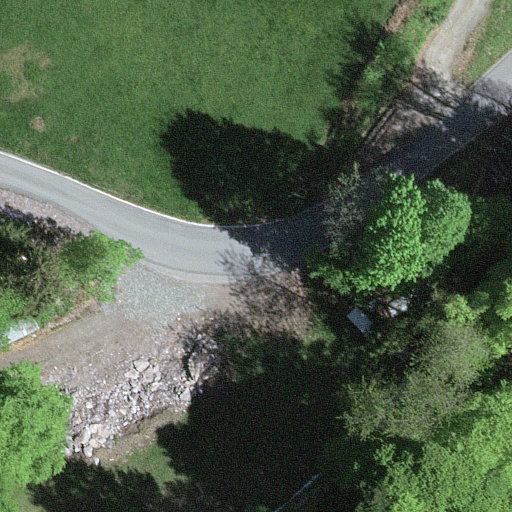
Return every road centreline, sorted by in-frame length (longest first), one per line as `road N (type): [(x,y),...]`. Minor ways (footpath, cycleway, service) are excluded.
road 1 (unclassified): [(511,79),(355,213),(270,250),(176,249),(0,168)]
road 2 (track): [(176,249),(113,317),(0,370)]
road 3 (track): [(396,171),(497,0)]
